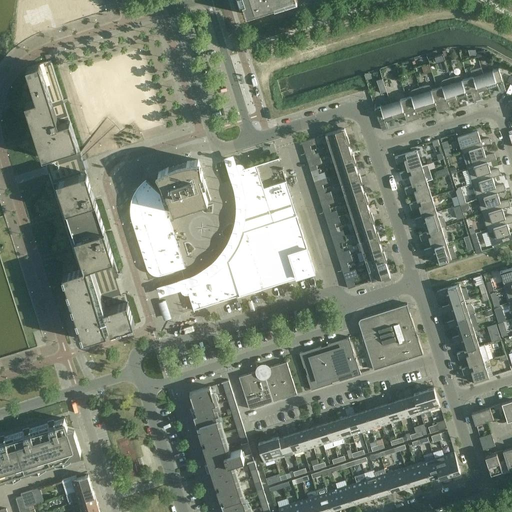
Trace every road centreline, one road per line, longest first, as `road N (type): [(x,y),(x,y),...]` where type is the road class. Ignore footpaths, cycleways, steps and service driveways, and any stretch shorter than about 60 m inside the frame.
road 1 (residential): [(138,371),(141,352),(157,345),(323,291),(338,294),(343,307)]
road 2 (residential): [(144,387),(337,327),(343,307)]
road 3 (residential): [(243,419),(439,356)]
road 4 (residential): [(170,6),(214,144),(252,139)]
road 5 (residential): [(511,157),(495,112),(373,148)]
road 6 (residential): [(400,511),(462,492),(474,479),(453,398)]
road 7 (residential): [(252,139),(206,0)]
road 8 (residential): [(416,283),(373,148)]
road 9 (residential): [(373,148),(355,110),(267,134)]
road 10 (residential): [(183,511),(144,387)]
road 11 (residential): [(115,511),(77,391)]
